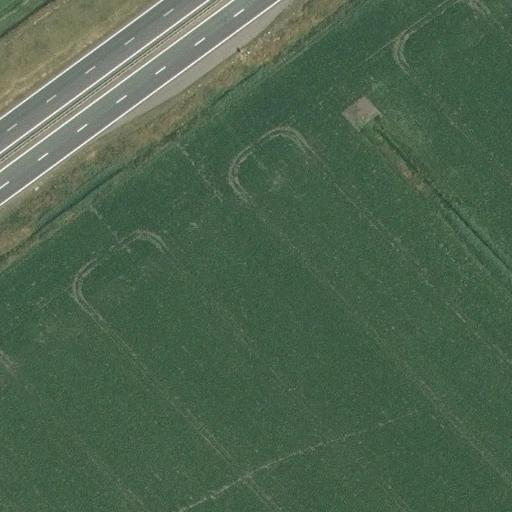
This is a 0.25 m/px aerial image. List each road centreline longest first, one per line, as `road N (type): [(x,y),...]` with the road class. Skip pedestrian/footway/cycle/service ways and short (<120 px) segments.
road 1 (trunk): [(0,188),(257,0)]
road 2 (trunk): [(188,0),(0,138)]
